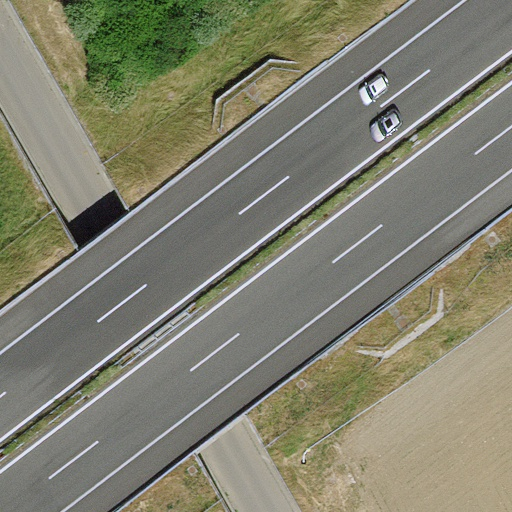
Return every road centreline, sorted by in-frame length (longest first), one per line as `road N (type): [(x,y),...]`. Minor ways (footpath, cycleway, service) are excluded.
road 1 (motorway): [(511,5),(0,394)]
road 2 (motorway): [(7,511),(511,128)]
road 3 (track): [(0,46),(244,465)]
